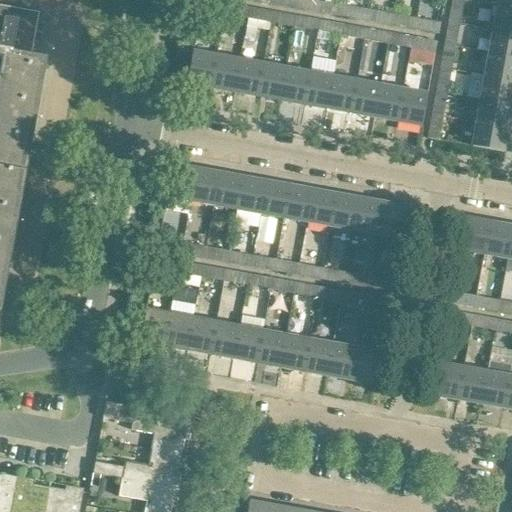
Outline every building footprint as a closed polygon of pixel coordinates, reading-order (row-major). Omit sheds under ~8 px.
[(226,4),(204,0),(202,0),(200,11),(224,15),(226,4)] [(298,0),(274,0),(274,5),(297,9),(298,0)] [(323,3),(308,0),(298,0),(297,9),(321,14),(323,3)] [(452,0),(449,21),(460,23),(463,0),(452,0)] [(511,8),(511,0),(498,0),(498,5),(511,8)] [(346,7),(323,3),(321,14),(344,18),(346,7)] [(249,8),(226,4),(224,15),(247,19),(249,8)] [(511,32),(511,8),(498,5),(493,29),(511,32)] [(369,11),(346,7),(344,18),(367,22),(369,11)] [(273,13),(249,8),(247,19),(271,24),(271,23),(273,13)] [(0,312),(45,68),(29,65),(36,29),(30,28),(32,17),(0,10),(0,60),(1,61),(0,67),(0,312)] [(367,22),(391,27),(393,16),(369,11),(367,22)] [(296,17),(273,13),(271,23),(271,24),(294,28),(296,17)] [(391,27),(414,31),(416,20),(393,16),(391,27)] [(319,21),(296,17),(294,28),(317,32),(319,21)] [(416,19),(414,30),(438,34),(440,23),(416,19)] [(343,25),(319,21),(317,32),(341,36),(343,25)] [(455,47),(460,23),(449,21),(444,45),(455,47)] [(366,30),(343,25),(341,36),(339,48),(362,53),(364,41),(364,40),(366,30)] [(511,56),(511,32),(493,29),(489,53),(511,56)] [(364,41),(388,45),(390,34),(366,30),(364,40),(364,41)] [(388,45),(411,49),(413,38),(390,34),(388,45)] [(413,38),(411,49),(434,53),(435,53),(437,42),(413,38)] [(444,45),(440,68),(451,70),(455,47),(444,45)] [(187,84),(211,89),(217,57),(193,53),(191,61),(187,84)] [(511,80),(511,56),(489,53),(485,76),(511,80)] [(240,62),(217,57),(211,89),(234,93),(240,62)] [(240,61),(234,93),(258,97),(264,65),(240,61)] [(264,65),(258,97),(281,101),(287,70),(264,65)] [(447,94),(451,70),(440,68),(436,92),(447,94)] [(287,70),(281,101),(304,105),(310,74),(287,70)] [(310,74),(304,105),(328,110),(334,78),(310,74)] [(511,105),(511,80),(485,76),(480,100),(511,105)] [(334,78),(328,110),(351,114),(357,82),(334,78)] [(357,82),(351,114),(374,118),(380,87),(357,82)] [(380,87),(374,118),(398,122),(403,91),(380,87)] [(403,91),(398,122),(421,127),(427,95),(403,91)] [(436,92),(432,115),(443,117),(447,94),(436,92)] [(508,129),(511,105),(480,100),(476,123),(508,129)] [(438,141),(443,117),(432,115),(427,139),(438,141)] [(503,153),(508,129),(476,123),(472,147),(503,153)] [(166,197),(180,200),(177,215),(187,217),(190,202),(196,170),(172,166),(166,197)] [(190,202),(214,206),(220,174),(196,170),(190,202)] [(243,179),(220,174),(214,206),(237,210),(243,179)] [(266,183),(243,179),(237,210),(260,214),(266,183)] [(290,187),(266,183),(260,214),(284,219),(290,187)] [(313,191),(290,187),(284,219),(307,223),(313,191)] [(336,196),(313,191),(307,223),(330,227),(336,196)] [(359,200),(336,196),(330,227),(354,231),(359,200)] [(383,204),(359,200),(354,231),(377,236),(383,204)] [(401,240),(406,209),(407,208),(383,204),(377,236),(401,240)] [(461,251),(485,255),(490,224),(466,219),(460,251),(461,251)] [(511,235),(511,227),(490,224),(485,255),(508,259),(511,235)] [(156,250),(181,255),(183,244),(159,239),(158,239),(156,250)] [(206,248),(183,244),(181,255),(204,259),(206,248)] [(204,259),(227,263),(229,252),(206,248),(204,259)] [(253,256),(229,252),(227,263),(251,267),(253,256)] [(251,267),(274,272),(276,261),(253,256),(251,267)] [(179,262),(155,258),(153,269),(177,273),(179,262)] [(299,265),(276,261),(274,272),(297,276),(299,265)] [(203,267),(179,262),(177,273),(201,278),(203,267)] [(297,276),(321,280),(323,269),(299,265),(297,276)] [(203,267),(201,278),(224,282),(226,271),(203,267)] [(346,273),(323,269),(321,280),(344,284),(346,273)] [(249,275),(226,271),(224,282),(247,286),(249,275)] [(344,284),(367,289),(369,278),(346,273),(344,284)] [(249,275),(247,286),(271,290),(273,279),(249,275)] [(393,282),(369,278),(367,289),(391,293),(393,282)] [(296,284),(273,279),(271,290),(294,295),(296,284)] [(296,284),(294,295),(317,299),(319,288),(296,284)] [(343,292),(319,288),(317,299),(341,303),(343,292)] [(343,292),(341,303),(364,307),(366,296),(343,292)] [(450,304),(475,308),(477,297),(453,293),(452,292),(450,304)] [(390,301),(366,296),(364,307),(387,312),(388,312),(390,301)] [(500,301),(477,297),(475,308),(498,312),(500,301)] [(498,312),(511,314),(511,303),(500,301),(498,312)] [(140,342),(164,347),(170,315),(146,311),(145,311),(140,342)] [(449,311),(447,322),(471,327),(473,316),(449,311)] [(164,347),(187,351),(193,320),(170,315),(164,347)] [(473,316),(471,327),(495,331),(497,320),(473,316)] [(187,351),(211,355),(216,324),(193,320),(187,351)] [(511,322),(497,320),(495,331),(511,334),(511,322)] [(211,355),(234,360),(240,328),(216,324),(211,355)] [(234,360),(257,364),(263,332),(240,328),(234,360)] [(257,364),(281,368),(286,337),(263,332),(257,364)] [(281,368),(304,372),(310,341),(286,337),(281,368)] [(304,372),(327,377),(333,345),(310,341),(304,372)] [(327,377),(351,381),(356,349),(333,345),(327,377)] [(373,385),(374,385),(380,354),(356,349),(351,381),(373,385)] [(440,365),(433,396),(458,400),(461,385),(464,369),(440,365)] [(464,369),(461,385),(458,400),(481,405),(487,373),(464,369)] [(481,405),(504,409),(510,377),(487,373),(481,405)] [(117,404),(106,402),(103,419),(133,424),(132,431),(155,435),(152,450),(181,455),(184,440),(189,441),(192,423),(134,412),(135,408),(117,404)] [(95,462),(92,475),(102,476),(123,480),(180,490),(183,472),(178,472),(181,455),(152,450),(149,467),(126,463),(125,468),(95,462)] [(0,511),(10,511),(17,477),(0,474),(0,511)] [(99,488),(102,476),(92,475),(90,487),(99,488)] [(46,511),(51,488),(33,485),(34,480),(17,477),(10,511),(46,511)] [(170,511),(172,507),(176,507),(180,490),(123,480),(120,497),(148,502),(145,511),(170,511)] [(65,491),(51,488),(46,511),(80,511),(83,493),(84,490),(66,486),(65,491)] [(268,511),(270,506),(249,502),(247,511),(268,511)]
